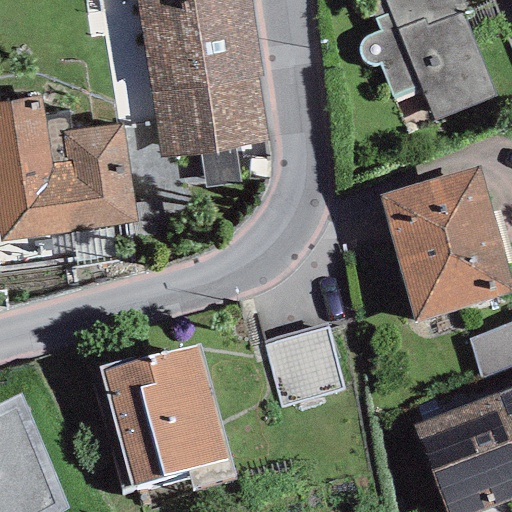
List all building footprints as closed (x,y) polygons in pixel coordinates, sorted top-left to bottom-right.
[(245,0),(136,0),(156,149),(263,135),(245,0)] [(381,0),(388,17),(395,33),(423,22),(426,30),(461,16),(466,14),(460,0),(381,0)] [(493,98),(461,16),(426,30),(423,22),(395,33),(418,88),(433,125),(493,98)] [(395,33),(388,17),(375,23),(379,34),(367,39),(362,43),(359,49),(358,55),(360,61),(364,66),(370,68),(375,69),(379,68),(392,99),(418,88),(395,33)] [(99,103),(0,116),(0,197),(6,239),(115,224),(99,103)] [(415,329),(511,301),(511,290),(479,174),(379,202),(415,329)] [(511,324),(466,341),(480,380),(511,367),(511,324)] [(326,328),(262,345),(279,407),(343,390),(326,328)] [(199,355),(105,380),(134,494),(229,469),(199,355)] [(511,391),(410,432),(442,511),(487,511),(511,502),(511,391)] [(0,511),(66,511),(20,402),(0,411),(0,511)]
